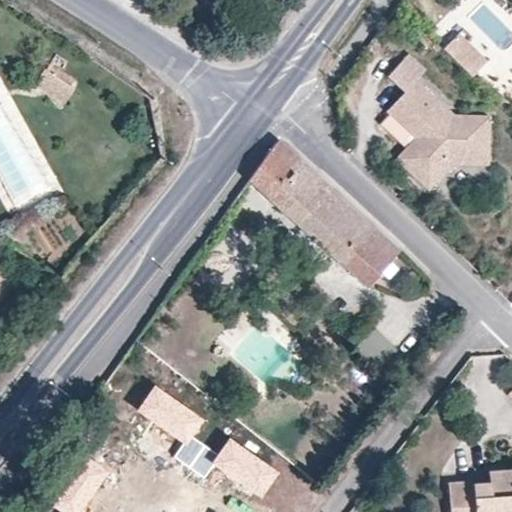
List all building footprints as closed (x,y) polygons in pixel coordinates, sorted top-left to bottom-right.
[(487,61),(458,33),(444,48),(472,76),(487,61)] [(488,164),(489,116),(454,115),(415,80),(425,70),(408,54),(388,75),(405,91),(387,111),(390,114),(381,124),(407,147),(400,154),(411,164),(406,169),(428,189),(453,162),(488,164)] [(64,104),(74,89),(44,69),(34,84),(64,104)] [(399,251),(279,142),(276,142),(249,180),(368,288),(380,273),(387,278),(396,268),(389,262),(399,251)] [(411,164),(400,154),(395,159),(406,169),(411,164)] [(0,301),(15,290),(0,270),(0,301)] [(377,370),(397,350),(375,327),(355,347),(377,370)] [(205,420),(155,385),(137,411),(184,443),(174,457),(190,468),(205,446),(193,438),(205,420)] [(219,456),(205,446),(190,468),(205,478),(214,465),(263,499),(281,473),(231,438),(219,456)] [(61,511),(81,511),(110,473),(87,457),(53,506),(61,511)] [(511,511),(511,471),(488,473),(489,485),(473,486),(472,483),(448,485),(449,511),(511,511)] [(364,511),(367,509),(357,502),(348,511),(364,511)]
